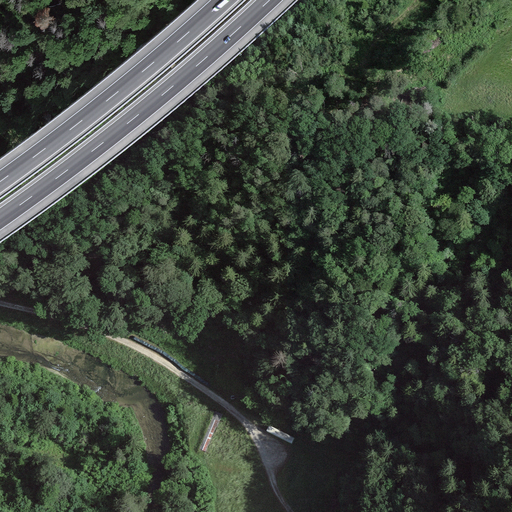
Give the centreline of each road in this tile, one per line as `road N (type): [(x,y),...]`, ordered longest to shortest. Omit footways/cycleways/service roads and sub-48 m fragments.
road 1 (track): [(291,511),(253,435),(206,390),(128,342),(0,303)]
road 2 (motorway): [(0,218),(169,89),(269,0)]
road 3 (motorway): [(224,0),(0,181)]
